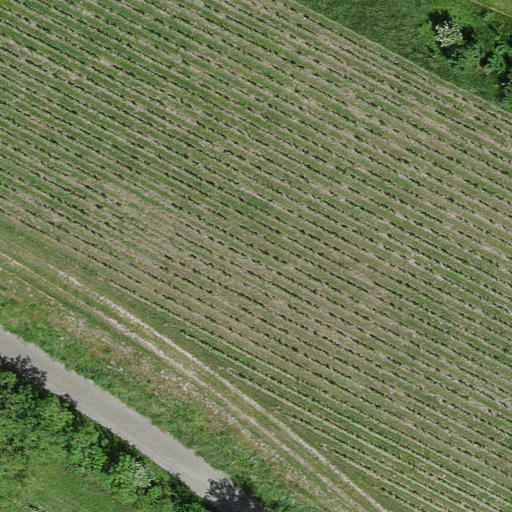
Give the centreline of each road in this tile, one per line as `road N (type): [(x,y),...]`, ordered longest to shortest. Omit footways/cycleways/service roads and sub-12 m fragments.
road 1 (track): [(0,263),(236,398),(371,511)]
road 2 (unclassified): [(253,511),(186,456),(0,343)]
